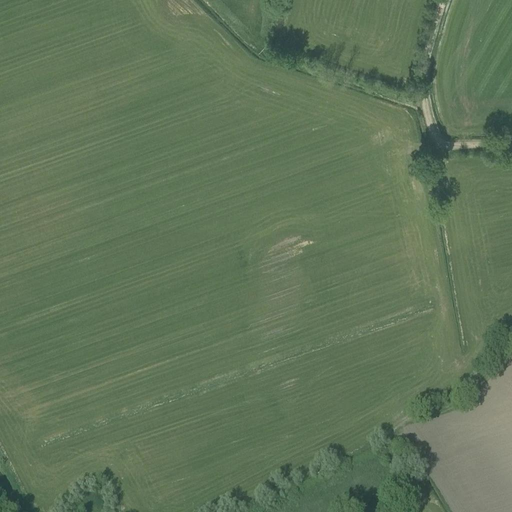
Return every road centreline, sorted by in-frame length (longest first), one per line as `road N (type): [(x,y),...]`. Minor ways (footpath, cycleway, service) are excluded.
road 1 (track): [(511,340),(472,390),(396,432),(396,476),(376,511)]
road 2 (track): [(442,0),(422,73),(433,149),(511,143)]
road 3 (track): [(267,57),(425,107)]
